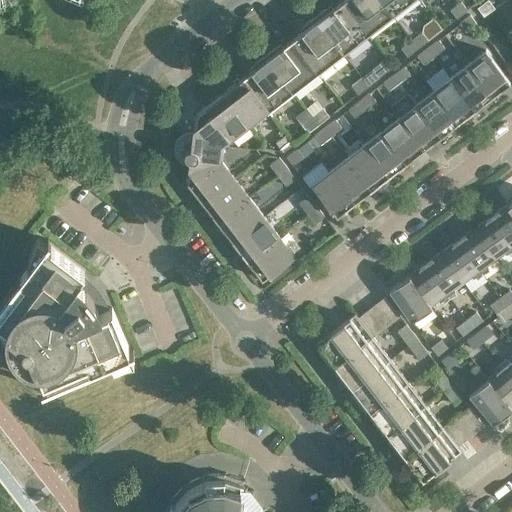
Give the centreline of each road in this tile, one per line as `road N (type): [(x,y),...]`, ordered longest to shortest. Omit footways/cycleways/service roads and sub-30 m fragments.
road 1 (residential): [(243,341),(123,178),(118,132),(140,81),(241,0)]
road 2 (residential): [(243,341),(511,132)]
road 3 (residential): [(369,511),(243,341)]
